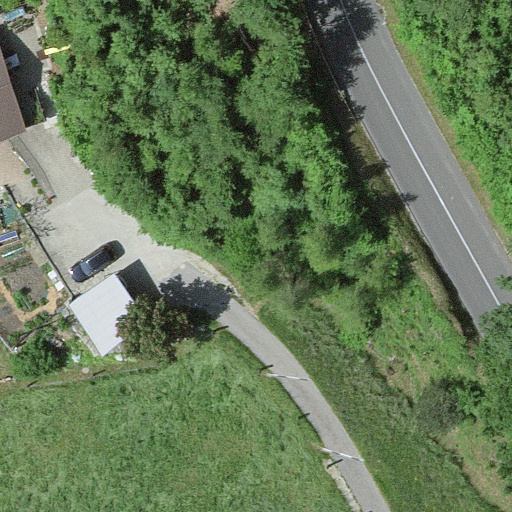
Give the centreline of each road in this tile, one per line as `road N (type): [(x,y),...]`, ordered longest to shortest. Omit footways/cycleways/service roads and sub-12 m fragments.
road 1 (track): [(375,511),(322,418),(263,345),(204,289),(84,204)]
road 2 (secondary): [(511,329),(343,0)]
